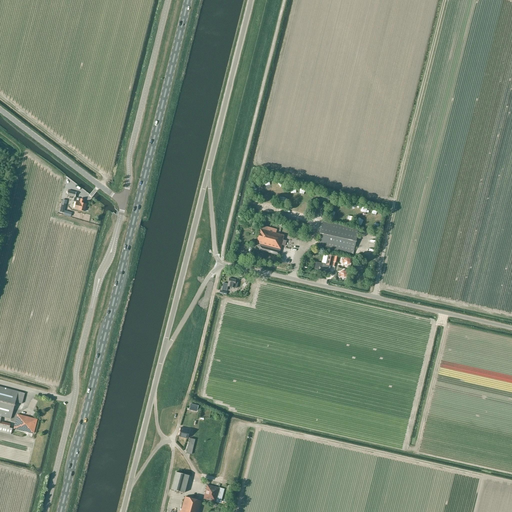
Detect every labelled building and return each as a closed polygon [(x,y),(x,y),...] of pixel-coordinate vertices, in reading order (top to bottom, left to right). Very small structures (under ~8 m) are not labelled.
[(81,199),(80,202),(76,201),(74,209),(84,212),(86,204),(83,203),(84,200),(81,199)] [(317,245),(353,254),(359,229),(322,221),(317,245)] [(286,241),(282,240),(283,235),(275,233),(276,230),(261,226),(257,243),(260,244),(258,250),(278,255),(281,245),(285,246),(286,241)] [(328,255),(325,265),(332,266),(334,256),(328,255)] [(330,269),(323,267),(324,264),(316,262),(314,270),(318,271),(329,274),(330,269)] [(235,282),(236,280),(229,278),(227,284),(223,283),(222,290),(227,291),(228,287),(232,287),(231,289),(233,289),(234,288),(236,288),(238,283),(235,282)] [(15,402),(22,404),(25,393),(0,386),(0,431),(11,435),(12,428),(10,428),(10,426),(11,424),(0,421),(2,417),(11,419),(15,402)] [(197,412),(198,406),(190,404),(189,410),(197,412)] [(17,414),(13,428),(34,433),(37,419),(17,414)] [(187,434),(188,429),(180,427),(178,437),(183,438),(187,439),(188,434),(187,434)] [(186,453),(191,454),(195,439),(190,438),(186,453)] [(184,493),(189,476),(176,472),(171,490),(184,493)] [(220,503),(224,490),(208,485),(206,490),(203,498),(220,503)] [(198,511),(202,501),(185,496),(180,511),(198,511)]
